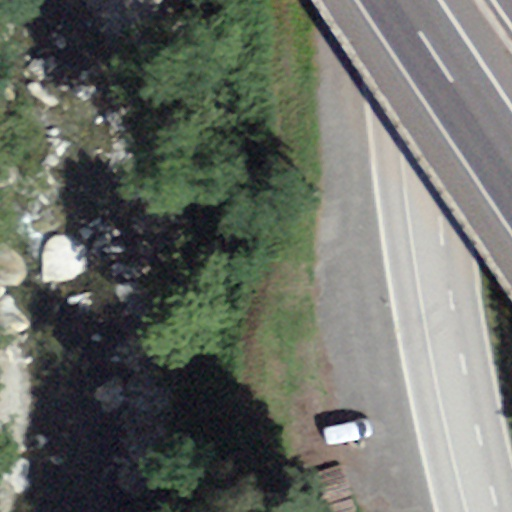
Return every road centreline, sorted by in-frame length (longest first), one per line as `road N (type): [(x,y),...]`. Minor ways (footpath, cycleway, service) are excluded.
road 1 (primary): [(478,511),(415,195),(394,0)]
road 2 (motorway): [(400,0),(511,162)]
